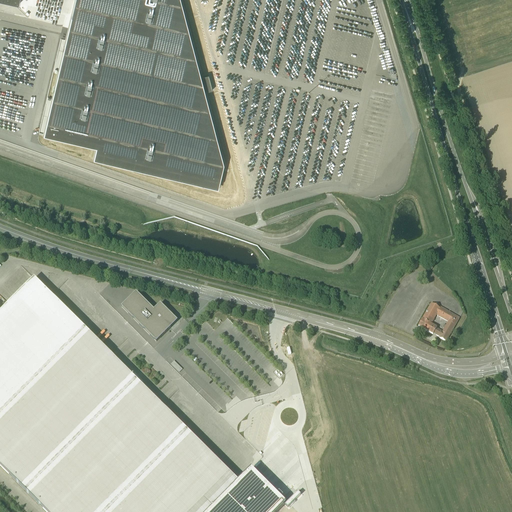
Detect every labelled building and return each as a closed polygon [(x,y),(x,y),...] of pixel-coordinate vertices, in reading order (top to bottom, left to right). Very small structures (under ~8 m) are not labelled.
[(180,0),(77,0),(46,138),(97,151),(95,161),(218,192),(224,166),(180,0)] [(209,511),(239,483),(184,428),(153,398),(156,396),(121,361),(119,363),(34,279),(0,312),(0,465),(46,511),(209,511)] [(174,319),(160,304),(154,311),(136,293),(122,307),(156,342),(171,328),(168,325),(174,319)] [(433,334),(435,335),(439,337),(439,338),(446,342),(459,318),(440,307),(440,308),(431,304),(418,326),(433,335),(433,334)] [(277,511),(286,504),(252,469),(239,483),(209,511),(277,511)] [(300,495),(298,493),(285,505),(288,508),(300,495)]
